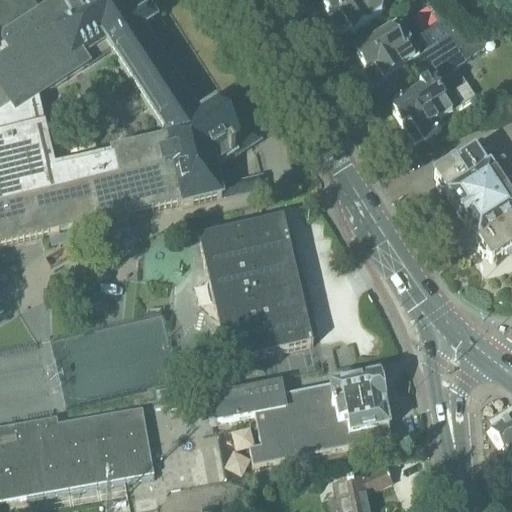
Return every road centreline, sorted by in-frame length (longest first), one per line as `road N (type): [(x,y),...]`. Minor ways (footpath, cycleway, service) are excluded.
road 1 (secondary): [(228,0),(334,153),(421,302),(462,345)]
road 2 (secondary): [(458,511),(445,386),(462,345)]
